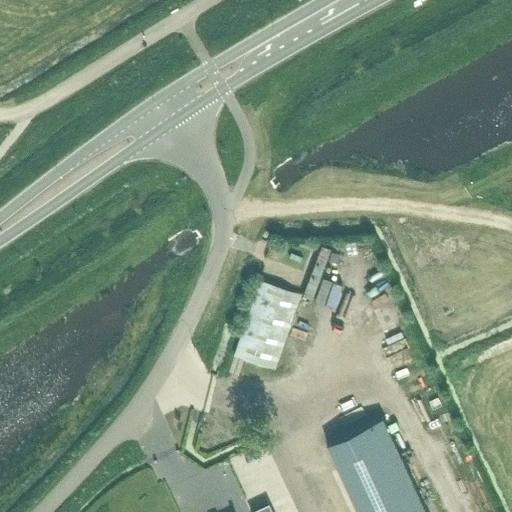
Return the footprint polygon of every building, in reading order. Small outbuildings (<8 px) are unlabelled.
[(260,278),(233,353),(274,368),(301,292),(260,278)] [(420,424),(444,410),(434,394),(410,408),(420,424)] [(324,440),(357,511),(425,511),(380,414),(324,440)] [(415,480),(431,474),(422,450),(406,455),(415,480)] [(271,511),(267,501),(249,510),(249,511),(271,511)]
